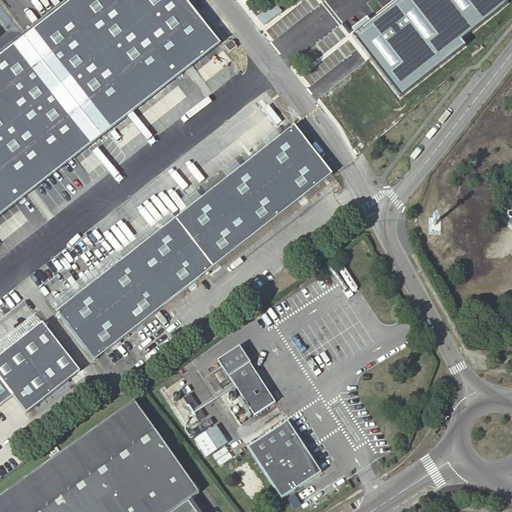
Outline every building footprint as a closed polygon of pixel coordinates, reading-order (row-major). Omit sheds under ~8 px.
[(70,0),(0,55),(0,217),(217,47),(179,0),(70,0)] [(375,9),(326,52),(349,79),(373,58),(381,68),(429,26),(405,0),(404,0),(383,19),(375,9)] [(296,124),(57,311),(96,360),(335,173),(296,124)] [(43,323),(0,356),(0,404),(13,394),(27,412),(81,370),(43,323)] [(276,405),(241,351),(220,365),(244,401),(255,418),(276,405)] [(193,426),(202,419),(186,397),(176,404),(193,426)] [(255,418),(244,401),(231,410),(242,427),(255,418)] [(199,493),(133,402),(0,497),(0,511),(172,511),(188,501),(199,493)] [(286,421),(246,447),(280,499),(320,473),(286,421)] [(195,442),(207,459),(229,444),(216,426),(195,442)] [(196,511),(188,501),(172,511),(196,511)]
